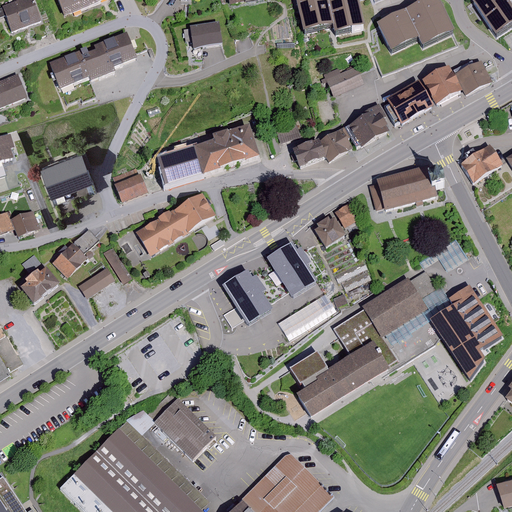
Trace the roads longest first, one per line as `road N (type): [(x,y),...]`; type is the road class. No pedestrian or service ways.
road 1 (residential): [(115,214),(107,168),(161,55),(156,32),(149,24),(120,23),(0,70)]
road 2 (primary): [(216,268),(0,404)]
road 3 (residential): [(487,43),(385,92),(290,151),(280,175)]
road 4 (secondary): [(511,366),(410,511)]
road 5 (residential): [(115,214),(216,181),(280,175)]
road 6 (secondary): [(441,154),(511,291)]
road 7 (primary): [(216,268),(272,245),(323,200)]
road 8 (primary): [(323,200),(216,268)]
road 9 (residential): [(0,248),(115,214)]
